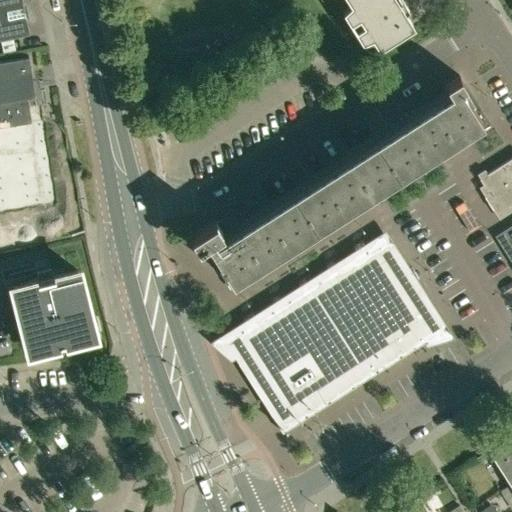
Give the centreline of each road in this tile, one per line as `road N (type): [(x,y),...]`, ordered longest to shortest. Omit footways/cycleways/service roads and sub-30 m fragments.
road 1 (residential): [(129,216),(222,190),(488,20)]
road 2 (unclassified): [(511,360),(286,499)]
road 3 (primary): [(129,216),(79,0)]
road 4 (primary): [(254,511),(186,367),(164,348)]
road 5 (unclassified): [(166,391),(0,405)]
road 6 (primary): [(164,348),(129,216)]
road 7 (primary): [(166,391),(215,511)]
